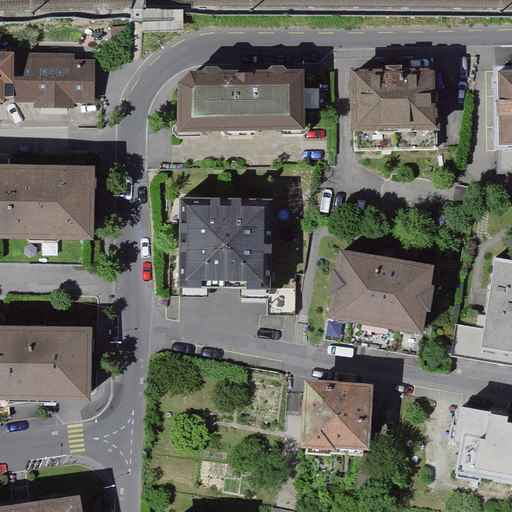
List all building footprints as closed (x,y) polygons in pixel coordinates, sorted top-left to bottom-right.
[(9,59),(8,64),(8,89),(12,90),(12,111),(32,111),(32,116),(73,116),(73,110),(93,110),(93,66),(74,65),(74,59),(9,59)] [(0,95),(7,96),(8,89),(8,64),(0,63),(0,95)] [(437,73),(355,75),(356,130),(438,128),(437,73)] [(511,73),(498,73),(499,152),(511,151),(511,73)] [(303,76),(190,78),(179,88),(176,141),(304,140),(303,76)] [(0,171),(0,237),(91,241),(93,174),(0,171)] [(274,203),(181,200),(178,295),(271,298),(274,203)] [(432,270),(344,256),(341,273),(337,273),(333,297),(337,298),(334,319),(422,333),(425,312),(430,313),(434,287),(429,287),(432,270)] [(511,265),(498,263),(488,336),(457,331),(452,362),(511,370),(511,265)] [(90,332),(1,331),(1,406),(90,407),(90,332)] [(372,392),(307,388),(304,452),(368,455),(372,392)] [(453,442),(460,443),(455,475),(511,483),(511,418),(506,417),(507,411),(489,408),(488,412),(459,407),(453,442)] [(0,511),(90,511),(87,490),(0,501),(0,511)]
